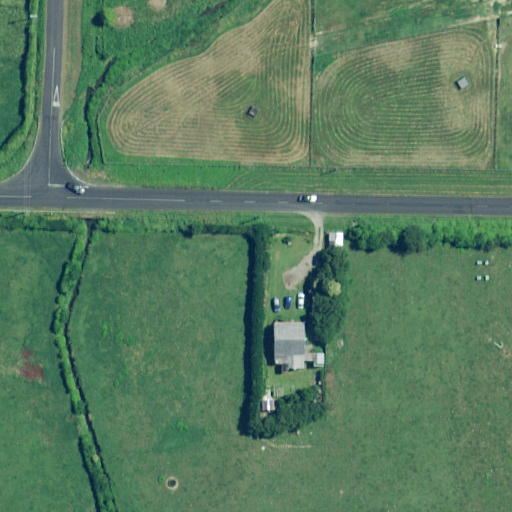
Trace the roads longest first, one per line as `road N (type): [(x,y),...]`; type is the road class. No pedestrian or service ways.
road 1 (unclassified): [(49,198),(511,206)]
road 2 (unclassified): [(49,198),(53,0)]
